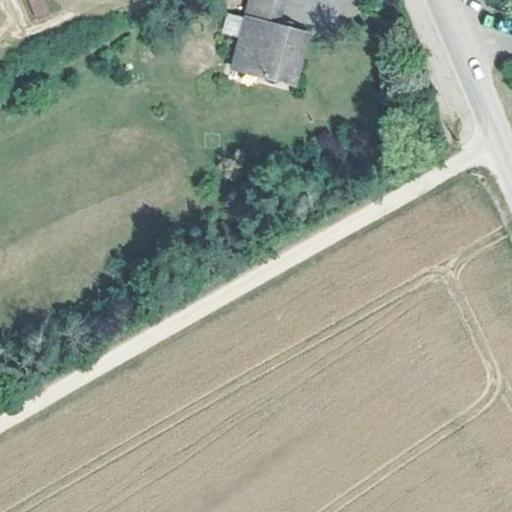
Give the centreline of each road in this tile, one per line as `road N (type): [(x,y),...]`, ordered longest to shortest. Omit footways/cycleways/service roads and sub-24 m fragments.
road 1 (track): [(500,140),(0,426)]
road 2 (tertiary): [(511,168),(441,0)]
